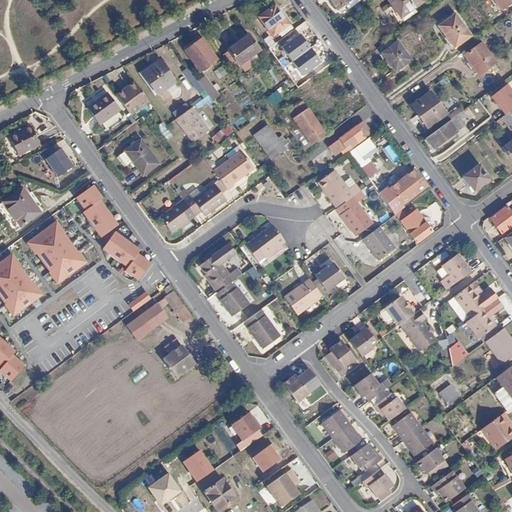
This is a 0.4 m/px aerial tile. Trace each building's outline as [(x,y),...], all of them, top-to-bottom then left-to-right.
[(325,0),(334,11),(349,0),(348,0),(325,0)] [(387,0),(402,21),(415,12),(412,8),(421,2),(420,0),(387,0)] [(511,0),(494,0),(502,10),(511,2),(511,0)] [(274,6),(260,17),(273,36),(288,25),(282,16),(282,12),(281,10),(279,7),(274,6)] [(453,14),(438,25),(454,46),(469,34),(453,14)] [(300,34),(282,47),(292,61),(310,48),(300,34)] [(249,35),(228,50),(240,66),(260,50),(249,35)] [(201,40),(186,52),(201,71),(216,60),(201,40)] [(409,61),(396,44),(381,55),(394,73),(409,61)] [(480,44),(463,57),(477,75),(493,62),(480,44)] [(310,48),(292,61),(303,76),(321,63),(310,48)] [(163,62),(144,75),(159,96),(178,83),(163,62)] [(226,66),(216,71),(220,79),(230,74),(226,66)] [(210,104),(221,97),(205,73),(197,79),(189,68),(184,72),(202,99),(194,105),(198,110),(209,103),(210,104)] [(136,82),(118,96),(135,118),(154,104),(136,82)] [(274,107),(285,99),(279,91),(267,99),(274,107)] [(429,92),(411,105),(426,127),(445,114),(429,92)] [(107,94),(87,109),(101,127),(121,112),(107,94)] [(209,127),(195,107),(177,121),(185,132),(188,131),(193,139),(209,127)] [(307,108),(292,117),(310,144),(324,135),(307,108)] [(511,113),(509,110),(501,117),(511,131),(511,113)] [(461,111),(423,140),(430,148),(432,147),(434,149),(464,126),(460,121),(466,116),(461,111)] [(482,116),(468,127),(475,136),(489,126),(482,116)] [(362,121),(339,140),(344,146),(349,142),(352,146),(370,132),(362,121)] [(228,122),(217,131),(221,137),(233,129),(228,122)] [(28,125),(7,136),(17,155),(38,144),(28,125)] [(284,149),(267,126),(254,135),(271,159),(284,149)] [(162,163),(144,138),(127,151),(144,176),(162,163)] [(511,139),(503,146),(511,159),(511,139)] [(393,164),(402,158),(392,143),(383,149),(393,164)] [(52,144),(40,151),(58,176),(73,167),(60,149),(56,150),(52,144)] [(243,153),(216,173),(230,191),(235,186),(234,185),(255,170),(243,153)] [(375,185),(384,179),(374,161),(364,167),(375,185)] [(477,165),(461,177),(472,191),(488,179),(477,165)] [(354,197),(335,171),(318,184),(338,210),(354,197)] [(414,171),(389,189),(401,205),(426,187),(414,171)] [(189,191),(181,197),(185,202),(193,213),(201,208),(204,213),(226,197),(214,181),(193,197),(189,191)] [(268,181),(264,184),(268,189),(272,186),(268,181)] [(93,183),(76,197),(84,207),(81,211),(100,236),(118,222),(99,199),(102,196),(93,183)] [(41,211),(22,188),(4,202),(23,225),(41,211)] [(374,224),(354,197),(338,210),(347,225),(349,223),(358,236),(374,224)] [(511,199),(504,205),(506,207),(489,219),(500,235),(511,225),(511,215),(511,209),(509,212),(507,209),(511,205),(511,199)] [(185,202),(161,218),(173,235),(197,218),(193,213),(185,202)] [(404,216),(398,220),(417,247),(433,235),(418,215),(408,222),(404,216)] [(56,221),(27,243),(56,283),(88,261),(56,221)] [(273,224),(247,243),(260,260),(286,243),(273,224)] [(396,250),(380,228),(363,240),(379,261),(396,250)] [(141,247),(115,230),(103,248),(128,264),(125,270),(139,278),(150,260),(138,252),(141,247)] [(511,230),(503,237),(511,250),(511,230)] [(411,238),(402,243),(406,251),(415,245),(411,238)] [(215,289),(218,294),(233,283),(240,278),(236,272),(231,275),(222,263),(236,253),(231,245),(201,267),(215,286),(215,289)] [(12,254),(0,263),(0,298),(13,316),(42,293),(12,254)] [(459,255),(443,266),(456,285),(472,274),(459,255)] [(320,267),(313,271),(328,292),(346,279),(335,264),(323,272),(320,267)] [(311,279),(286,297),(299,315),(324,296),(311,279)] [(222,300),(220,301),(227,310),(229,309),(234,316),(250,305),(239,289),(237,290),(233,283),(218,294),(222,300)] [(471,317),(499,297),(492,288),(479,298),(471,285),(456,296),(471,317)] [(193,316),(172,286),(155,298),(162,307),(169,302),(184,322),(193,316)] [(129,301),(134,309),(153,299),(149,291),(129,301)] [(471,317),(468,320),(480,336),(497,324),(490,314),(504,304),(499,297),(471,317)] [(402,298),(386,309),(399,327),(401,326),(418,314),(413,306),(409,309),(402,298)] [(167,318),(153,299),(123,322),(138,340),(167,318)] [(280,337),(261,311),(244,324),(263,349),(280,337)] [(418,314),(401,326),(420,353),(437,341),(424,321),(427,319),(421,311),(418,314)] [(511,338),(504,327),(485,341),(501,364),(511,356),(511,344),(509,341),(511,338)] [(364,336),(353,344),(365,360),(377,352),(375,349),(380,345),(369,329),(362,334),(364,336)] [(0,336),(0,364),(2,366),(0,369),(0,372),(11,381),(24,364),(14,355),(17,350),(0,336)] [(195,363),(176,340),(165,348),(170,355),(164,360),(178,377),(195,363)] [(467,354),(458,340),(450,346),(453,365),(467,354)] [(359,362),(345,343),(333,352),(336,357),(332,361),(342,374),(359,362)] [(492,393),(505,411),(511,404),(511,365),(511,364),(494,377),(500,386),(492,393)] [(299,378),(287,386),(300,405),(317,393),(306,376),(300,380),(299,378)] [(366,399),(370,404),(387,393),(383,387),(381,388),(373,377),(356,389),(364,401),(366,399)] [(448,385),(437,392),(445,404),(457,397),(448,385)] [(382,412),(390,423),(406,412),(397,400),(396,401),(392,396),(376,407),(380,414),(382,412)] [(232,423),(244,439),(262,427),(250,411),(232,423)] [(336,441),(353,430),(341,414),(325,425),(336,441)] [(511,434),(498,415),(479,429),(493,449),(511,435),(511,434)] [(395,429),(406,444),(423,432),(412,417),(395,429)] [(353,430),(336,441),(347,456),(363,445),(353,430)] [(423,432),(406,444),(417,459),(434,447),(423,432)] [(270,445),(252,459),(263,474),(281,460),(270,445)] [(379,457),(377,459),(369,448),(353,460),(361,471),(363,469),(367,474),(383,463),(379,457)] [(201,449),(182,462),(196,482),(215,470),(201,449)] [(438,452),(418,466),(428,479),(430,477),(434,482),(450,470),(438,452)] [(511,476),(511,453),(502,458),(511,476)] [(168,472),(146,487),(160,507),(181,492),(168,472)] [(286,472),(267,485),(280,505),(300,493),(286,472)] [(368,491),(370,490),(378,500),(393,489),(386,478),(384,479),(381,474),(364,486),(368,491)] [(439,495),(447,506),(466,493),(454,475),(437,487),(442,493),(439,495)] [(497,490),(510,482),(507,478),(494,485),(497,490)] [(224,480),(206,491),(219,511),(236,500),(224,480)] [(476,511),(473,506),(475,505),(470,498),(455,509),(457,511),(476,511)] [(317,511),(310,501),(294,511),(317,511)]
